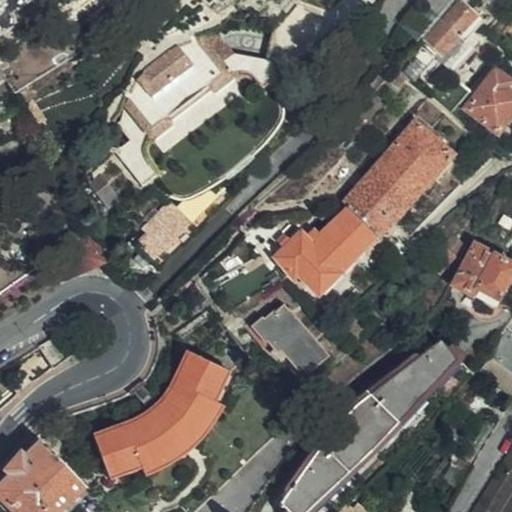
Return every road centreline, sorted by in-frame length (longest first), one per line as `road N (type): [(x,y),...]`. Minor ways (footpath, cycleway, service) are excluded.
road 1 (tertiary): [(129,349),(125,312),(90,289),(0,340)]
road 2 (tertiary): [(129,349),(117,369),(25,418),(0,452)]
